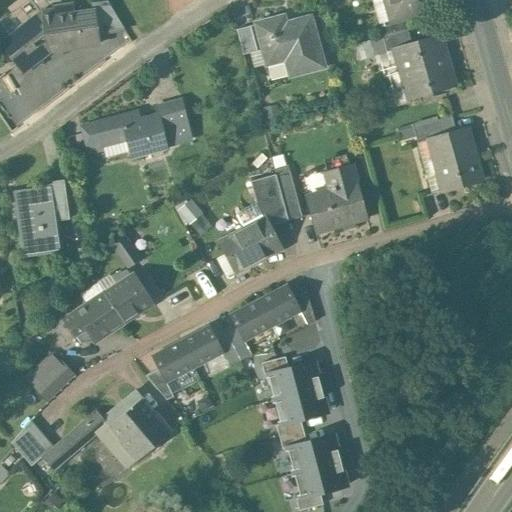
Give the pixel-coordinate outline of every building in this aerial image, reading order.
[(389,0),(395,20),(430,10),(427,0),(389,0)] [(106,1),(91,3),(92,11),(94,11),(98,33),(122,29),(106,1)] [(62,5),(52,7),(53,13),(43,15),(41,13),(11,36),(10,45),(16,53),(16,62),(23,72),(51,51),(50,45),(58,44),(59,49),(99,44),(98,33),(94,11),(92,11),(64,15),(62,5)] [(281,14),(255,21),(266,61),(285,56),(289,74),(321,65),(308,16),(283,23),(281,14)] [(249,23),(236,26),(242,51),(256,48),(249,23)] [(407,29),(381,36),(386,52),(393,50),(393,49),(411,44),(407,29)] [(411,44),(393,49),(393,50),(407,99),(413,97),(411,91),(428,86),(429,92),(454,85),(440,36),(411,44)] [(182,100),(157,107),(160,118),(161,118),(168,145),(192,139),(182,100)] [(160,118),(142,122),(140,114),(96,125),(100,144),(125,139),(129,159),(169,150),(168,145),(161,118),(160,118)] [(450,116),(411,127),(415,142),(427,139),(426,138),(454,130),(450,116)] [(454,130),(426,138),(427,139),(441,191),(479,180),(464,127),(454,130)] [(350,164),(323,172),(329,190),(305,197),(315,234),(365,220),(350,164)] [(302,217),(289,171),(275,175),(288,221),(302,217)] [(288,221),(275,175),(250,182),(256,204),(256,205),(264,219),(268,226),(288,221)] [(62,183),(48,185),(48,189),(49,189),(52,209),(65,207),(62,183)] [(48,189),(15,194),(22,251),(24,250),(24,249),(55,246),(55,247),(57,247),(52,209),(49,189),(48,189)] [(178,206),(187,222),(203,213),(193,197),(178,206)] [(264,219),(256,205),(237,215),(245,229),(221,242),(237,272),(280,250),(268,226),(264,219)] [(140,264),(125,241),(111,251),(125,273),(128,271),(140,264)] [(155,303),(136,274),(131,277),(128,271),(125,273),(122,275),(121,272),(113,277),(118,285),(106,293),(125,323),(155,303)] [(287,286),(259,301),(272,326),(300,311),(294,299),(287,286)] [(306,292),(294,299),(300,311),(308,326),(315,322),(306,292)] [(106,293),(76,312),(76,311),(64,320),(76,336),(86,329),(96,342),(125,323),(106,293)] [(259,301),(230,316),(237,328),(244,341),(272,326),(259,301)] [(209,327),(181,342),(194,367),(222,352),(215,339),(209,327)] [(244,341),(237,328),(226,334),(241,361),(251,355),(244,341)] [(241,361),(226,334),(215,339),(222,352),(230,367),(241,361)] [(181,342),(152,357),(159,369),(165,382),(194,367),(181,342)] [(79,366),(67,355),(52,371),(64,382),(79,366)] [(285,357),(261,364),(265,375),(268,375),(288,369),(285,357)] [(288,369),(268,375),(274,400),(320,387),(314,362),(288,369)] [(159,369),(146,376),(166,400),(173,396),(165,382),(159,369)] [(327,413),(320,387),(274,400),(281,425),(300,420),(327,413)] [(135,391),(102,418),(96,410),(74,429),(53,448),(42,458),(52,469),(52,470),(53,471),(54,470),(74,453),(74,454),(75,453),(75,452),(84,445),(85,445),(86,444),(86,443),(99,431),(101,434),(100,434),(113,450),(121,443),(129,453),(121,459),(128,467),(135,461),(137,460),(136,460),(170,432),(171,431),(170,430),(156,414),(156,413),(155,412),(154,413),(135,391)] [(30,402),(13,422),(22,430),(30,421),(39,410),(30,402)] [(300,420),(281,425),(277,426),(280,437),(303,432),(300,420)] [(53,448),(30,421),(22,430),(11,443),(31,466),(42,457),(42,458),(53,448)] [(307,443),(303,432),(280,437),(283,449),(287,448),(307,443)] [(307,443),(287,448),(293,473),(340,461),(333,436),(307,443)] [(346,486),(340,461),(293,473),(300,498),(319,493),(346,486)] [(300,498),(296,499),(299,511),(323,505),(319,493),(300,498)]
